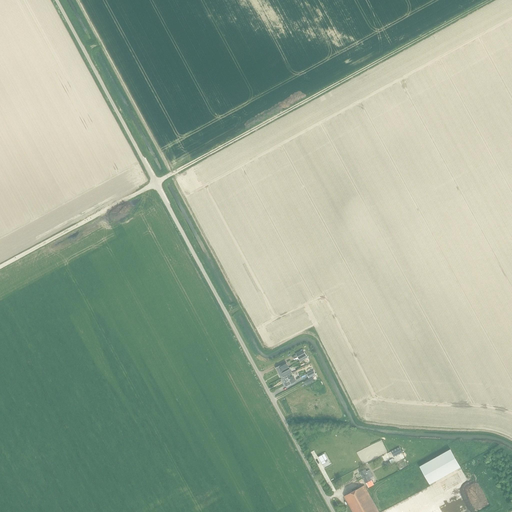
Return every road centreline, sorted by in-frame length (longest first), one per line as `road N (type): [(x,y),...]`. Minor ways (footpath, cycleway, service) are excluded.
road 1 (unclassified): [(333,511),(58,0)]
road 2 (track): [(491,0),(0,267)]
